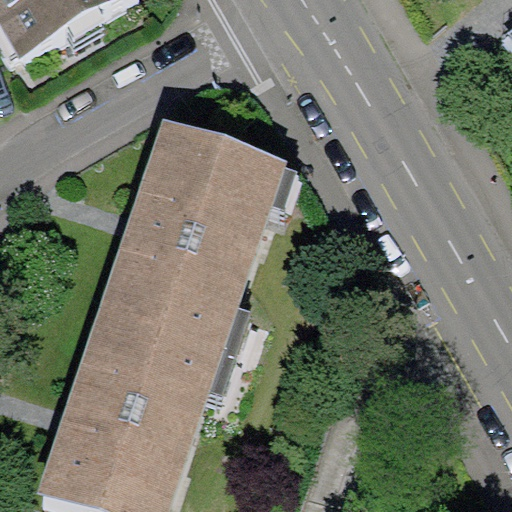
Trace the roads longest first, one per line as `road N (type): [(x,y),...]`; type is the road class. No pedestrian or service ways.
road 1 (primary): [(308,12),(511,356)]
road 2 (residential): [(308,12),(0,180)]
